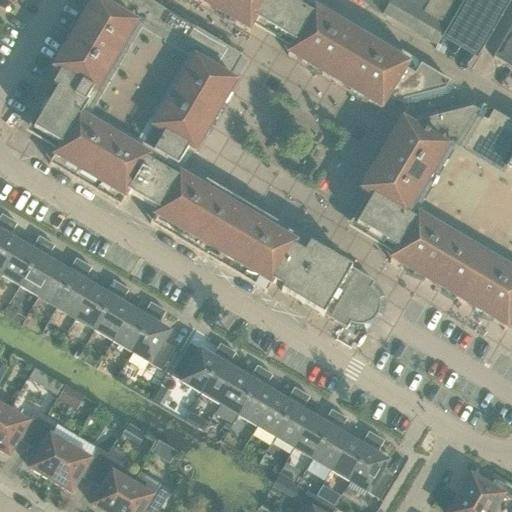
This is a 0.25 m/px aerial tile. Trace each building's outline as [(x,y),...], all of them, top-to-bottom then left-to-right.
[(95,1),(54,70),(60,74),(53,87),(58,90),(37,125),(40,134),(61,146),(50,165),(120,207),(126,193),(156,210),(151,225),(257,288),(261,281),(270,287),(272,283),(283,288),(282,292),(324,317),(327,311),(349,324),(357,326),(365,326),(372,322),(377,317),(380,310),(380,306),(380,301),(376,294),(371,289),(348,275),(352,269),(206,183),(178,166),(188,150),(195,154),(236,84),(230,80),(240,63),(238,55),(145,0),(104,0),(102,5),(95,1)] [(193,0),(249,33),(256,21),(263,25),(269,24),(271,24),(284,0),(193,0)] [(446,89),(450,82),(310,0),(305,0),(285,33),(287,34),(288,40),(295,44),(288,56),(381,111),(388,100),(394,104),(446,90),(446,89)] [(354,0),(369,9),(374,0),(354,0)] [(449,28),(422,12),(403,1),(402,0),(392,0),(383,16),(438,48),(449,28)] [(422,12),(429,0),(403,0),(403,1),(422,12)] [(465,1),(462,0),(429,0),(422,12),(449,28),(465,1)] [(511,0),(465,0),(465,1),(449,28),(485,49),(511,0)] [(511,27),(494,59),(511,69),(511,27)] [(511,123),(483,107),(479,111),(473,108),(417,123),(414,129),(402,122),(361,192),(373,199),(360,221),(362,229),(397,250),(390,262),(507,331),(511,321),(511,123)] [(0,226),(5,229),(10,220),(2,215),(0,218),(0,226)] [(12,234),(18,224),(10,220),(5,229),(12,234)] [(0,275),(2,276),(20,244),(2,233),(0,236),(0,275)] [(41,251),(47,242),(39,237),(34,247),(41,251)] [(49,256),(55,246),(47,242),(41,251),(49,256)] [(20,287),(39,255),(20,244),(2,276),(20,287)] [(39,298),(58,266),(39,255),(20,287),(39,298)] [(79,273),(84,264),(77,259),(71,269),(79,273)] [(86,278),(92,268),(84,264),(79,273),(86,278)] [(57,309),(76,277),(58,266),(39,298),(57,309)] [(76,320),(95,288),(76,277),(57,309),(76,320)] [(116,295),(122,286),(114,281),(108,291),(116,295)] [(123,300),(129,290),(122,286),(116,295),(123,300)] [(95,331),(113,299),(95,288),(76,320),(95,331)] [(113,342),(132,311),(113,299),(95,331),(113,342)] [(153,317),(159,308),(151,303),(145,313),(153,317)] [(161,322),(166,312),(159,308),(153,317),(161,322)] [(132,353),(151,322),(132,311),(113,342),(132,353)] [(151,322),(132,353),(151,365),(163,371),(175,351),(163,344),(170,333),(151,322)] [(222,359),(228,349),(220,344),(215,354),(222,359)] [(201,394),(220,363),(190,345),(172,377),(201,394)] [(230,363),(236,354),(228,349),(222,359),(230,363)] [(220,405),(239,374),(220,363),(201,394),(220,405)] [(260,381),(265,371),(257,366),(252,376),(260,381)] [(65,387),(35,369),(29,380),(58,398),(65,387)] [(267,385),(273,376),(265,371),(260,381),(267,385)] [(238,416),(257,385),(239,374),(220,405),(238,416)] [(257,427),(276,396),(257,385),(238,416),(257,427)] [(297,403),(302,393),(294,388),(289,398),(297,403)] [(68,406),(76,394),(67,389),(60,401),(68,406)] [(304,407),(310,398),(302,393),(297,403),(304,407)] [(276,438),(294,407),(276,396),(257,427),(276,438)] [(0,426),(9,411),(0,405),(0,426)] [(294,449),(313,418),(294,407),(276,438),(294,449)] [(334,425),(339,415),(332,410),(326,420),(334,425)] [(34,441),(47,419),(36,412),(29,423),(9,411),(0,426),(0,451),(9,457),(23,434),(34,441)] [(191,414),(186,422),(193,425),(197,418),(191,414)] [(341,429),(347,420),(339,415),(334,425),(341,429)] [(313,460),(331,429),(313,418),(294,449),(313,460)] [(71,448),(51,436),(58,425),(47,419),(34,441),(44,447),(30,470),(51,482),(71,448)] [(331,471),(350,440),(331,429),(313,460),(331,471)] [(371,447),(377,437),(369,433),(363,442),(371,447)] [(379,451),(384,442),(377,437),(371,447),(379,451)] [(350,482),(369,451),(350,440),(331,471),(350,482)] [(96,477),(109,455),(98,449),(91,460),(71,448),(51,482),(71,494),(85,471),(96,477)] [(119,462),(124,455),(113,448),(109,455),(96,477),(106,483),(92,507),(101,511),(116,511),(133,485),(122,478),(125,472),(123,464),(119,462)] [(369,451),(350,482),(369,494),(381,473),(388,462),(369,451)] [(277,464),(272,472),(278,476),(283,467),(277,464)] [(369,494),(380,501),(392,480),(381,473),(369,494)] [(133,485),(116,511),(144,511),(147,508),(154,511),(158,511),(171,492),(140,474),(133,485)] [(484,511),(495,511),(505,496),(511,500),(511,486),(500,479),(494,490),(471,476),(459,497),(484,511)] [(310,511),(325,511),(329,506),(307,493),(301,503),(312,510),(310,511)] [(484,511),(459,497),(449,511),(484,511)]
